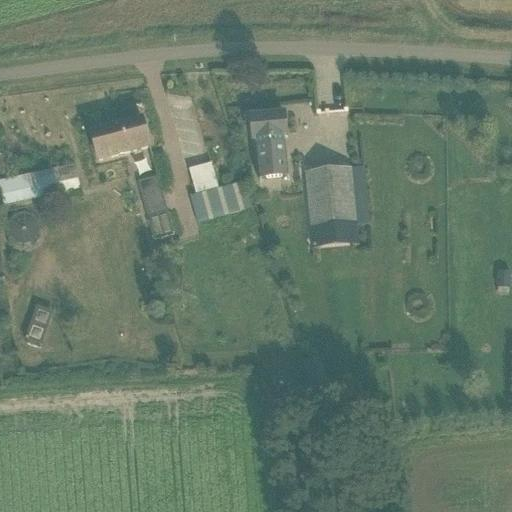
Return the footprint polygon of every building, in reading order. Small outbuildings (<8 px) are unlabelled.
[(286,114),(249,118),(252,144),(256,143),(260,182),(289,179),(284,141),(289,140),(286,114)] [(91,135),(99,162),(150,148),(143,121),(91,135)] [(0,182),(0,190),(3,207),(80,192),(75,168),(0,182)] [(311,230),(369,225),(364,170),(338,172),(305,175),(311,230)] [(139,183),(154,242),(174,237),(159,178),(139,183)] [(191,200),(198,224),(254,208),(247,184),(191,200)] [(9,223),(7,231),(8,241),(15,248),(25,250),(33,248),(40,241),(42,233),(41,223),(34,216),(25,214),(16,217),(9,223)] [(498,272),(497,289),(509,290),(510,273),(498,272)] [(23,343),(40,350),(53,314),(37,308),(23,343)] [(308,359),(308,388),(323,387),(323,359),(308,359)]
